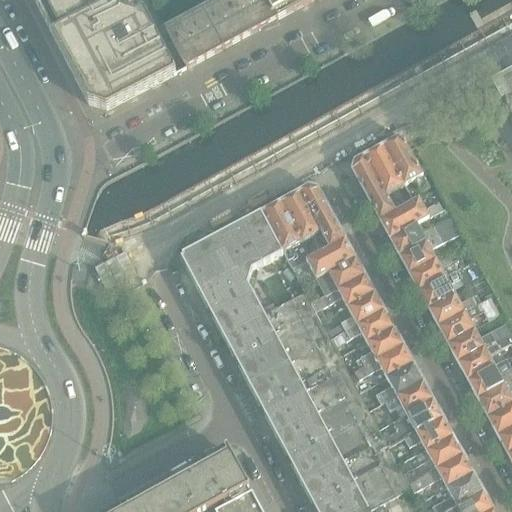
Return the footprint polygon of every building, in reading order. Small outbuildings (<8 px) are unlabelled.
[(32,0),(88,106),(93,108),(101,110),(106,112),(175,76),(143,14),(142,14),(134,0),(32,0)] [(225,0),(165,33),(182,63),(185,71),(268,26),(316,0),(225,0)] [(511,78),(496,87),(511,117),(511,78)] [(423,178),(412,159),(401,139),(381,150),(403,189),(404,189),(412,204),(418,201),(416,197),(420,194),(422,198),(430,191),(423,178)] [(403,189),(381,150),(365,159),(383,192),(393,210),(403,203),(398,195),(394,197),(393,195),(403,189)] [(383,192),(365,159),(354,165),(352,173),(367,201),(383,192)] [(345,243),(332,221),(317,192),(309,190),(298,196),(329,252),(345,243)] [(393,210),(383,192),(367,201),(379,223),(395,214),(393,210)] [(329,252),(298,196),(281,205),(302,245),(315,238),(314,241),(319,249),(323,254),(311,260),(311,261),(329,252)] [(416,228),(429,221),(442,213),(437,205),(424,213),(418,201),(412,204),(395,214),(379,223),(390,243),(416,228)] [(302,245),(281,205),(262,216),(283,255),(291,272),(311,261),(311,260),(310,261),(308,256),(302,245)] [(283,255),(262,216),(239,228),(241,230),(232,235),(230,232),(181,258),(180,262),(249,282),(251,275),(282,258),(281,256),(283,255)] [(400,261),(458,231),(452,220),(421,237),(416,228),(390,243),(395,252),(400,261)] [(436,262),(444,257),(438,248),(461,236),(458,231),(400,261),(402,266),(403,266),(409,276),(436,262)] [(328,277),(355,262),(345,243),(329,252),(311,261),(291,272),(297,281),(297,282),(301,290),(316,282),(328,277)] [(418,294),(464,269),(460,261),(441,271),(436,262),(409,276),(415,287),(414,288),(418,294)] [(264,321),(263,318),(248,291),(247,288),(249,282),(180,262),(206,311),(209,310),(214,319),(211,320),(223,343),(264,321)] [(316,303),(363,277),(355,262),(328,277),(332,285),(313,296),(316,303)] [(455,297),(450,288),(461,281),(466,291),(486,281),(476,264),(465,270),(464,269),(418,294),(421,301),(422,301),(428,312),(455,297)] [(84,283),(85,273),(85,270),(84,267),(81,265),(78,265),(75,266),(72,268),(71,271),(70,281),(84,283)] [(346,310),(373,296),(363,277),(316,303),(310,307),(320,325),(326,322),(321,313),(341,301),(346,310)] [(402,479),(358,397),(353,387),(349,378),(345,372),(333,350),(330,343),(324,333),(320,325),(310,307),(304,296),(263,318),(264,321),(223,343),(232,360),(235,358),(240,367),(237,369),(259,409),(261,408),(266,417),(264,418),(285,458),(287,456),(290,461),(292,465),(290,467),(311,506),(314,505),(317,511),(373,511),(409,493),(407,488),(402,479)] [(330,343),(383,314),(373,296),(346,310),(352,320),(340,326),(339,324),(324,333),(330,343)] [(437,329),(480,306),(476,298),(460,306),(455,297),(428,312),(434,322),(433,323),(437,329)] [(474,332),(469,323),(482,315),(487,324),(499,318),(490,300),(480,306),(437,329),(441,336),(447,347),(474,332)] [(366,346),(393,331),(383,314),(330,343),(333,350),(337,347),(338,349),(349,343),(361,336),(366,346)] [(353,376),(403,349),(393,331),(366,346),(371,356),(356,364),(357,367),(351,372),(353,376)] [(457,365),(495,344),(490,335),(479,341),(474,332),(447,347),(453,358),(457,365)] [(494,368),(489,359),(511,346),(511,343),(509,337),(495,344),(457,365),(461,373),(461,372),(467,383),(494,368)] [(386,382),(413,367),(403,349),(353,376),(349,378),(353,387),(380,371),(386,382)] [(511,382),(511,374),(510,372),(507,373),(502,364),(494,368),(467,383),(473,394),(477,402),(511,382)] [(384,406),(422,385),(413,367),(386,382),(390,390),(375,399),(380,408),(384,406)] [(511,407),(511,402),(508,396),(511,393),(511,382),(477,402),(481,409),(487,420),(511,407)] [(432,403),(422,385),(384,406),(389,415),(395,412),(400,421),(432,403)] [(404,442),(442,421),(432,403),(400,421),(405,430),(394,436),(399,445),(404,442)] [(496,438),(511,429),(511,407),(487,420),(493,431),(496,438)] [(452,439),(442,421),(404,442),(409,451),(420,445),(425,454),(452,439)] [(511,454),(511,429),(496,438),(501,446),(507,457),(511,454)] [(424,478),(462,458),(452,439),(425,454),(430,463),(402,479),(407,488),(424,478)] [(226,451),(156,489),(168,511),(259,511),(234,465),(226,451)] [(472,476),(462,458),(424,478),(429,488),(440,481),(445,491),(472,476)] [(449,511),(482,494),(472,476),(445,491),(450,500),(431,511),(429,511),(449,511)] [(168,511),(156,489),(128,505),(114,511),(168,511)] [(491,511),(482,494),(449,511),(491,511)] [(416,507),(424,502),(422,499),(414,503),(416,507)]
